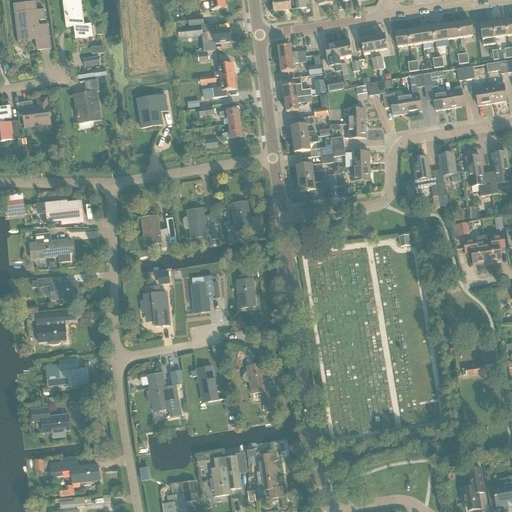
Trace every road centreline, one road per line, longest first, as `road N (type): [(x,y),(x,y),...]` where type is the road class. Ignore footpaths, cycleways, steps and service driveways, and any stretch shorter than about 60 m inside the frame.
road 1 (tertiary): [(328,511),(282,217)]
road 2 (residential): [(282,217),(380,205),(406,142),(511,123)]
road 3 (residential): [(117,362),(113,186)]
road 4 (residential): [(275,157),(113,186)]
road 5 (residential): [(139,511),(117,362)]
road 6 (residential): [(258,34),(392,13)]
road 7 (tertiary): [(275,157),(258,34)]
